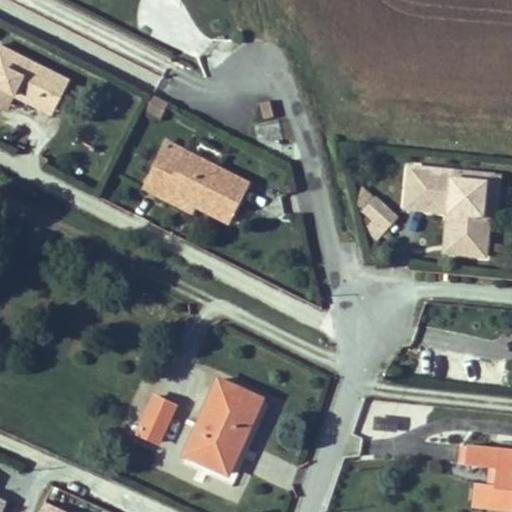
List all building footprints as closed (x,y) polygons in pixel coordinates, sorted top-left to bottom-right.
[(38,107),(55,74),(0,46),(0,105),(9,87),(15,90),(12,94),(13,95),(38,107)] [(52,114),(69,81),(55,74),(38,107),(52,114)] [(0,106),(6,109),(13,95),(12,94),(15,90),(9,87),(0,105),(0,106)] [(159,114),(166,102),(154,96),(148,108),(159,114)] [(265,123),(275,120),(270,104),(260,107),(265,123)] [(185,151),(166,142),(162,150),(181,159),(185,151)] [(229,222),(248,184),(185,151),(181,159),(162,150),(143,187),(163,198),(166,191),(189,202),(192,196),(200,200),(196,206),(229,222)] [(481,213),(485,182),(472,180),(473,173),(410,166),(405,208),(448,212),(447,220),(460,221),(459,234),(453,239),(451,252),(485,256),(489,214),(481,213)] [(495,215),(499,176),(473,173),(472,180),(485,182),(481,213),(489,214),(495,215)] [(394,216),(364,189),(358,203),(374,218),(366,227),(376,236),(394,216)] [(196,206),(200,200),(192,196),(189,202),(166,191),(163,198),(193,213),(196,206)] [(459,234),(460,221),(447,220),(444,252),(451,252),(453,239),(459,234)] [(229,477),(263,400),(217,379),(182,456),(229,477)] [(159,443),(175,407),(153,397),(136,433),(159,443)] [(465,464),(466,445),(460,445),(458,463),(465,464)] [(511,511),(511,449),(467,445),(466,445),(465,464),(464,464),(490,467),(495,468),(493,485),(488,484),(475,483),(473,507),(511,511)]
